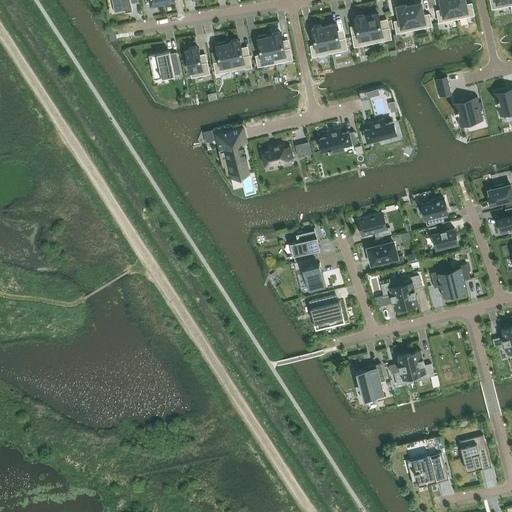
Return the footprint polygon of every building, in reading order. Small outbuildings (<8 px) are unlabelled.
[(125,8),(125,10),(125,11),(133,9),(132,3),(139,1),(138,0),(114,0),(117,10),(125,8)] [(439,22),(457,19),(452,0),(440,0),(442,8),(436,10),(439,22)] [(452,0),(457,19),(475,15),(472,2),(466,3),(465,0),(452,0)] [(489,0),(492,9),(510,5),(508,0),(489,0)] [(409,5),(414,29),(432,26),(430,13),(424,14),(421,1),(412,3),(413,4),(409,5)] [(396,33),(414,29),(409,5),(406,6),(405,4),(397,6),(399,19),(394,20),(396,33)] [(378,13),(367,15),(372,43),(392,39),(389,27),(382,29),(378,13)] [(354,47),(372,43),(367,15),(364,16),(363,14),(356,16),(357,18),(355,18),(358,34),(352,35),(354,47)] [(336,23),(324,26),(330,53),(348,49),(346,38),(339,39),(336,23)] [(312,57),(330,53),(324,26),(321,26),(321,24),(314,26),(314,28),(312,28),(316,44),(310,45),(312,57)] [(273,35),(269,36),(275,63),(293,59),(291,47),(285,49),(281,33),(280,33),(279,32),(272,33),(273,35)] [(258,67),(275,63),(269,36),(266,36),(266,35),(259,36),(259,38),(258,38),(261,54),(255,55),(258,67)] [(231,42),(228,43),(234,70),(245,68),(245,69),(252,67),(250,54),(243,56),(240,40),(238,40),(238,39),(231,40),(231,42)] [(216,74),(234,70),(228,43),(225,43),(224,42),(217,43),(217,45),(216,45),(220,61),(213,62),(216,74)] [(202,62),(198,47),(197,48),(196,46),(190,47),(190,49),(186,50),(192,77),(210,74),(207,61),(202,62)] [(160,70),(161,72),(160,72),(160,75),(161,75),(162,78),(175,75),(181,73),(177,52),(158,55),(158,53),(149,55),(152,72),(160,70)] [(447,76),(435,79),(440,97),(452,94),(447,76)] [(511,86),(495,91),(497,99),(496,100),(496,101),(497,101),(501,115),(511,112),(511,86)] [(477,95),(454,101),(456,110),(455,110),(455,112),(456,111),(459,121),(466,119),(467,124),(483,120),(477,95)] [(372,127),(365,129),(368,140),(397,133),(393,121),(385,123),(384,119),(375,121),(371,122),(372,127)] [(328,136),(318,139),(321,151),(357,142),(354,130),(343,132),(342,128),(327,131),(328,136)] [(233,129),(217,133),(223,157),(228,156),(232,174),(249,170),(242,141),(237,143),(233,129)] [(293,157),(290,146),(284,147),(283,143),(270,146),(271,151),(263,153),(266,164),(268,169),(277,167),(276,162),(293,157)] [(304,155),(301,143),(295,145),(298,156),(304,155)] [(494,188),(489,189),(490,195),(489,195),(491,203),(505,200),(507,206),(506,206),(511,204),(511,190),(510,184),(505,185),(505,183),(494,186),(494,188)] [(448,213),(444,198),(439,199),(439,198),(437,199),(437,200),(422,204),(427,225),(444,221),(442,214),(448,213)] [(511,229),(511,206),(505,209),(507,209),(509,214),(497,217),(501,233),(511,229)] [(383,213),(359,219),(362,234),(379,230),(380,236),(391,233),(390,227),(386,228),(383,213)] [(429,227),(430,234),(433,233),(437,248),(458,242),(454,228),(447,230),(446,228),(441,229),(441,231),(439,232),(437,225),(429,227)] [(318,238),(316,229),(315,226),(314,227),(315,230),(296,234),(298,241),(296,241),(295,240),(293,240),(294,242),(291,242),(293,254),(287,256),(294,255),(295,261),(319,255),(315,238),(318,238)] [(397,256),(393,241),(368,248),(372,263),(381,261),(383,267),(404,261),(402,255),(397,256)] [(303,266),(309,290),(326,285),(320,262),(303,266)] [(450,267),(449,267),(455,294),(467,291),(463,277),(470,275),(467,263),(450,267)] [(455,294),(449,267),(447,268),(431,272),(434,284),(440,283),(443,297),(455,294)] [(411,276),(400,279),(402,284),(407,306),(418,303),(416,295),(415,288),(421,287),(418,274),(411,276)] [(384,294),(376,296),(380,306),(393,302),(394,309),(407,306),(402,284),(400,279),(381,284),(384,294)] [(333,294),(309,300),(314,322),(320,321),(322,327),(345,321),(341,306),(340,300),(335,301),(333,294)] [(500,337),(493,339),(495,347),(498,346),(501,358),(511,355),(511,326),(501,329),(503,336),(500,337)] [(421,350),(409,353),(416,380),(434,375),(431,363),(425,364),(423,358),(421,350)] [(399,362),(389,365),(391,373),(394,372),(397,384),(416,380),(409,353),(397,356),(399,362)] [(356,370),(364,401),(386,396),(386,395),(384,395),(380,381),(385,379),(381,362),(369,365),(370,369),(366,370),(366,366),(365,366),(365,368),(356,370)] [(483,434),(459,440),(467,470),(471,469),(471,471),(472,471),(472,469),(490,464),(491,466),(492,466),(483,434)] [(442,435),(434,437),(437,449),(445,447),(442,435)] [(442,452),(408,461),(414,485),(429,482),(429,483),(431,483),(430,481),(448,476),(442,452)]
